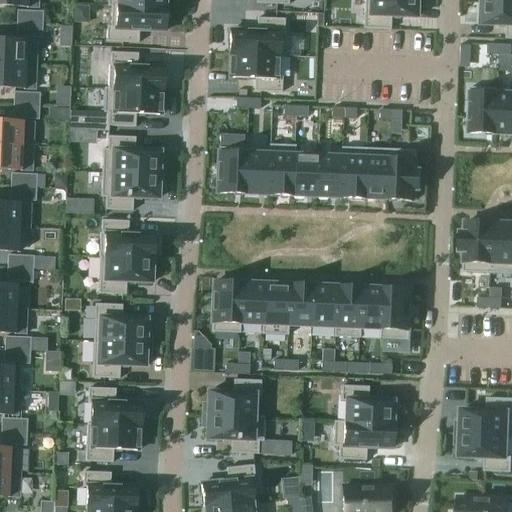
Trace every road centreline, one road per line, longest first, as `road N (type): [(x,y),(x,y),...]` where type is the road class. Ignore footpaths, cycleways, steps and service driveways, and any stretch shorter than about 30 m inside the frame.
road 1 (residential): [(170,511),(199,0)]
road 2 (residential): [(437,352),(446,69)]
road 3 (residential): [(417,511),(437,352)]
road 4 (residential): [(319,65),(446,69)]
